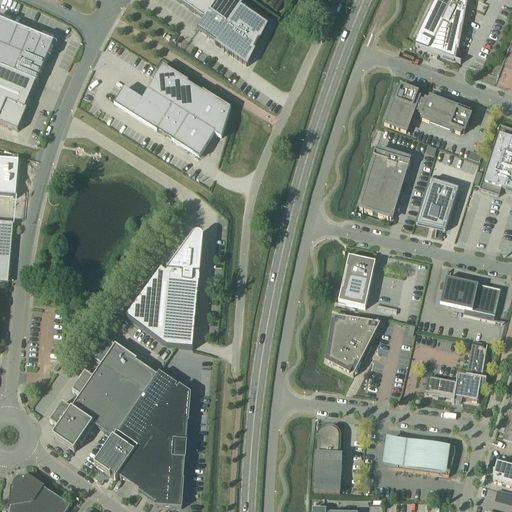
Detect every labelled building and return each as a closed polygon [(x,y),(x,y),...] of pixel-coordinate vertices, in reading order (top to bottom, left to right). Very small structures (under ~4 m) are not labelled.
[(240,9),(242,5),(234,0),(172,0),(203,21),(208,15),(227,28),(240,9)] [(431,55),(430,57),(436,60),(437,57),(460,66),(460,65),(454,63),(456,53),(457,54),(465,11),(464,10),(465,9),(469,0),(435,0),(431,8),(429,7),(424,17),(426,18),(415,41),(418,42),(416,48),(415,48),(415,49),(431,55)] [(266,28),(240,9),(227,28),(208,15),(203,21),(196,32),(215,45),(214,46),(214,47),(215,46),(246,68),(266,28)] [(0,22),(0,69),(14,76),(35,85),(36,85),(44,66),(53,44),(42,40),(31,35),(18,30),(0,22)] [(0,69),(0,126),(17,133),(26,111),(24,111),(35,85),(14,76),(0,69)] [(155,80),(141,103),(124,93),(121,96),(122,97),(115,107),(122,111),(122,112),(179,148),(179,147),(198,159),(207,146),(213,136),(220,140),(224,130),(223,130),(229,112),(218,105),(169,74),(162,70),(155,81),(155,80)] [(417,96),(400,90),(399,93),(397,92),(395,97),(395,98),(394,100),(394,99),(393,102),(393,101),(383,127),(401,134),(401,133),(405,135),(412,116),(413,114),(413,113),(420,116),(419,117),(423,119),(421,122),(450,133),(454,134),(454,135),(459,137),(460,134),(464,135),(470,119),(467,118),(468,115),(462,113),(458,112),(458,111),(430,100),(428,104),(425,103),(425,104),(418,101),(418,100),(416,99),(417,96)] [(511,132),(499,128),(478,192),(498,199),(500,190),(505,192),(504,193),(511,195),(511,132)] [(433,159),(435,151),(428,149),(425,157),(433,159)] [(377,153),(376,155),(374,155),(373,159),(371,158),(370,159),(372,160),(374,161),(373,165),(371,170),(362,201),(360,206),(360,208),(359,208),(358,209),(359,209),(358,212),(361,213),(361,214),(362,214),(362,213),(367,215),(372,216),(377,218),(382,219),(387,221),(386,222),(387,222),(388,221),(390,222),(391,219),(392,219),(393,218),(391,218),(392,216),(394,211),(402,183),(403,180),(403,179),(403,178),(403,177),(403,176),(402,176),(401,175),(402,169),(408,171),(409,165),(408,165),(408,162),(406,161),(406,160),(405,160),(405,161),(400,160),(400,159),(395,158),(390,157),(390,156),(385,155),(380,154),(381,152),(380,152),(379,153),(377,153)] [(17,185),(21,183),(13,172),(9,174),(17,185)] [(444,234),(458,192),(443,187),(443,189),(439,188),(440,186),(430,183),(415,228),(444,234)] [(477,201),(478,194),(469,192),(468,200),(477,201)] [(0,266),(10,268),(13,225),(0,223),(0,266)] [(202,247),(201,247),(201,249),(189,245),(190,243),(191,243),(190,242),(166,274),(167,274),(165,275),(160,272),(125,320),(166,350),(192,352),(199,284),(202,247)] [(338,305),(364,311),(375,265),(348,259),(338,305)] [(494,311),(498,294),(446,282),(448,273),(447,273),(439,307),(464,313),(463,318),(494,325),(495,324),(492,324),(493,319),(492,319),(492,316),(493,316),(494,312),(494,311)] [(345,319),(337,318),(336,326),(332,325),(326,363),(348,374),(350,371),(357,374),(361,368),(359,367),(379,327),(345,321),(345,319)] [(416,359),(447,365),(449,358),(455,359),(458,342),(415,334),(413,342),(419,344),(416,359)] [(114,349),(107,345),(94,363),(101,368),(92,381),(84,375),(72,394),(79,399),(71,412),(62,406),(49,424),(58,430),(52,439),(73,454),(80,445),(81,446),(94,428),(112,440),(93,468),(109,479),(110,477),(115,480),(113,482),(115,483),(118,479),(138,450),(117,435),(156,378),(135,364),(136,363),(115,348),(114,349)] [(428,395),(425,394),(425,395),(428,396),(428,397),(453,401),(452,405),(453,405),(453,404),(460,406),(461,402),(476,405),(479,389),(483,390),(485,383),(485,382),(482,381),(486,356),(485,356),(487,349),(486,349),(485,352),(482,352),(482,350),(471,348),(465,379),(457,377),(456,385),(429,380),(427,392),(429,392),(428,395)] [(177,392),(175,390),(177,388),(158,375),(156,378),(117,435),(138,450),(118,479),(138,493),(137,494),(155,506),(153,509),(181,511),(190,397),(179,389),(177,392)] [(511,404),(507,423),(509,423),(507,429),(506,429),(502,442),(511,444),(511,404)] [(313,495),(339,496),(340,472),(337,472),(338,440),(338,437),(336,434),(334,432),(332,431),(329,431),(326,431),(323,433),(321,435),(320,437),(319,440),(318,470),(314,470),(313,495)] [(395,472),(448,479),(453,459),(455,457),(455,454),(454,452),(453,450),(451,448),(449,447),(399,440),(398,444),(387,442),(384,467),(395,468),(395,472)] [(493,472),(492,483),(494,484),(493,485),(511,489),(511,468),(496,465),(494,473),(493,472)] [(10,509),(10,511),(66,511),(70,508),(43,490),(43,489),(27,479),(27,480),(25,479),(23,479),(21,479),(18,479),(15,482),(13,484),(12,486),(12,488),(12,490),(11,490),(10,509)]
